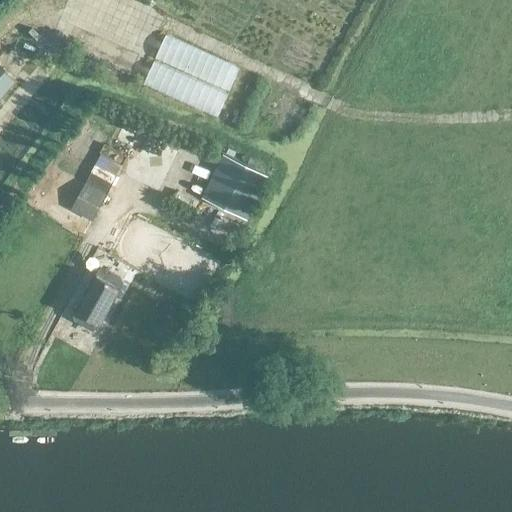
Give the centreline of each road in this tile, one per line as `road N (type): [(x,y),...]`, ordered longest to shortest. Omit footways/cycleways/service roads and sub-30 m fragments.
road 1 (unclassified): [(511,407),(374,389),(0,406)]
road 2 (track): [(121,0),(345,113),(447,121),(511,115)]
